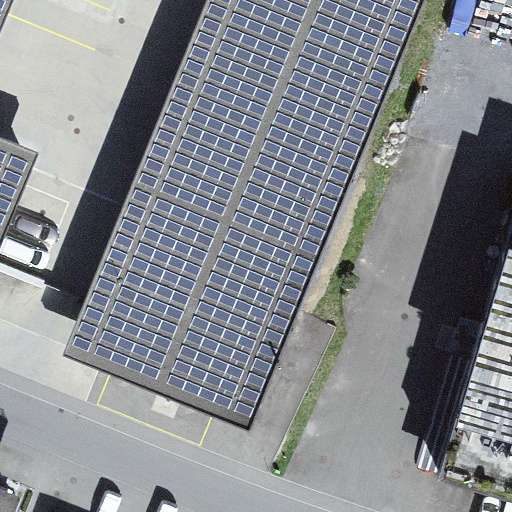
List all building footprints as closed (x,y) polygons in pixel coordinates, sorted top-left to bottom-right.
[(0,0),(0,20),(8,0),(0,0)] [(257,0),(108,359),(249,417),(423,0),(257,0)] [(0,154),(0,244),(32,168),(0,154)] [(511,244),(450,464),(511,481),(511,244)] [(0,511),(44,511),(46,509),(0,490),(0,511)]
